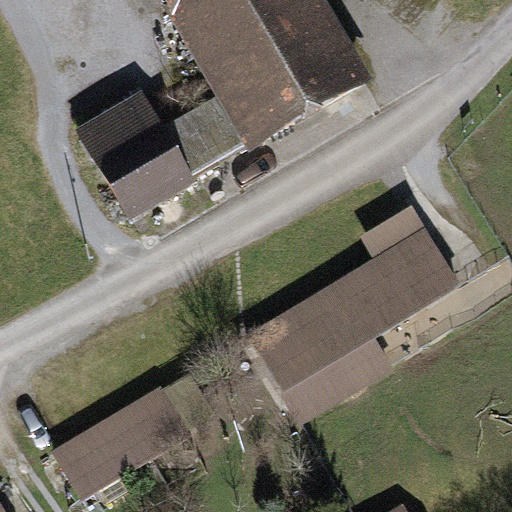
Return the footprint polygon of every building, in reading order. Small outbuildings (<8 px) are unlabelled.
[(154,0),(216,102),(249,156),(362,89),(312,0),(154,0)] [(144,97),(77,137),(124,226),(194,191),(191,184),(249,156),(216,102),(162,130),(144,97)] [(438,248),(263,355),(292,403),(468,297),(438,248)] [(156,391),(48,456),(77,504),(186,439),(156,391)] [(406,511),(401,503),(385,511),(406,511)]
